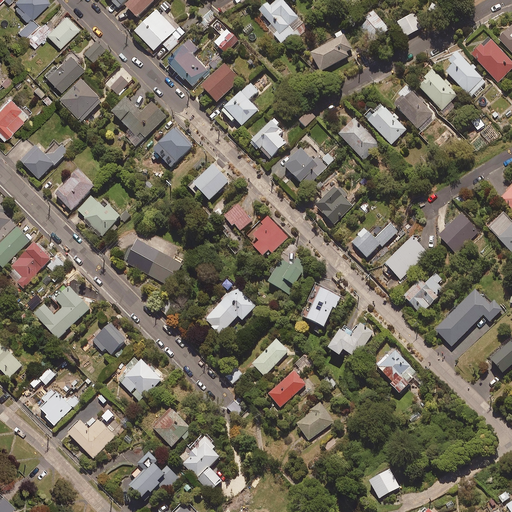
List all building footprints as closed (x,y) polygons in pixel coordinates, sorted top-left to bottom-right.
[(15,0),(12,3),(26,20),(50,0),(15,0)] [(111,0),(120,8),(124,4),(127,0),(111,0)] [(131,0),(125,7),(140,21),(160,0),(131,0)] [(283,0),(270,0),(259,10),(280,35),(299,18),(283,0)] [(157,9),(133,31),(153,51),(176,28),(157,9)] [(389,28),(374,10),(361,21),(376,39),(389,28)] [(216,16),(210,11),(203,18),(209,23),(216,16)] [(65,13),(50,28),(45,33),(47,35),(59,47),(79,27),(65,13)] [(416,13),(398,22),(405,37),(423,28),(416,13)] [(225,27),(219,20),(213,25),(219,33),(225,27)] [(35,48),(47,35),(45,33),(50,28),(44,22),(27,40),(35,48)] [(511,25),(498,37),(511,52),(511,25)] [(234,35),(227,29),(214,42),(221,49),(234,35)] [(345,34),(311,53),(322,71),(350,55),(348,52),(353,49),(345,34)] [(471,53),(498,83),(511,70),(511,61),(490,36),(471,53)] [(188,38),(167,61),(194,85),(209,69),(192,54),(199,48),(188,38)] [(97,41),(84,54),(94,63),(106,51),(97,41)] [(446,70),(468,95),(485,80),(458,50),(448,59),(452,64),(446,70)] [(69,53),(45,76),(60,92),(84,68),(69,53)] [(227,62),(204,88),(220,103),(243,77),(227,62)] [(457,97),(432,69),(424,76),(427,79),(420,86),(442,110),(457,97)] [(117,72),(106,84),(118,95),(129,83),(117,72)] [(80,79),(59,102),(79,120),(100,97),(80,79)] [(242,93),(225,109),(222,112),(233,123),(235,120),(242,128),(260,111),(250,101),(260,92),(252,84),(242,93)] [(434,116),(410,89),(394,104),(418,131),(434,116)] [(45,93),(41,97),(49,105),(53,101),(45,93)] [(166,117),(152,102),(141,112),(126,96),(111,111),(141,141),(166,117)] [(0,146),(1,148),(25,122),(5,102),(0,107),(0,146)] [(407,130),(382,102),(366,117),(391,145),(407,130)] [(316,117),(309,110),(299,120),(305,127),(316,117)] [(279,117),(254,143),(264,151),(269,146),(279,155),(298,135),(279,117)] [(380,146),(355,118),(338,133),(363,161),(380,146)] [(194,146),(177,127),(153,149),(170,167),(194,146)] [(63,146),(52,157),(39,145),(21,164),(39,182),(58,163),(69,151),(63,146)] [(306,150),(284,173),(299,187),(308,177),(315,184),(334,164),(323,154),(317,160),(306,150)] [(212,163),(192,182),(210,201),(230,182),(212,163)] [(55,195),(71,211),(95,186),(78,171),(55,195)] [(335,185),(317,206),(337,223),(357,202),(349,195),(353,192),(344,184),(339,189),(335,185)] [(511,186),(501,197),(511,207),(511,186)] [(102,236),(118,219),(121,216),(109,205),(107,208),(93,195),(77,212),(102,236)] [(142,205),(137,200),(130,207),(134,212),(142,205)] [(240,203),(223,217),(232,228),(236,224),(241,231),(254,220),(240,203)] [(0,207),(0,230),(12,218),(0,207)] [(511,252),(511,220),(501,209),(485,225),(511,252)] [(480,232),(462,213),(439,235),(457,254),(480,232)] [(33,239),(12,218),(0,230),(0,260),(7,266),(33,239)] [(288,238),(267,218),(250,235),(257,242),(253,247),(262,256),(268,249),(273,253),(288,238)] [(375,238),(381,244),(383,246),(399,231),(390,223),(375,238)] [(365,228),(352,241),(367,257),(381,244),(375,238),(365,228)] [(416,233),(380,268),(390,278),(393,274),(400,281),(429,252),(418,240),(420,238),(416,233)] [(53,259),(35,242),(7,272),(25,289),(53,259)] [(182,268),(136,246),(125,269),(171,291),(182,268)] [(282,259),(268,282),(290,296),(309,266),(296,258),(292,265),(282,259)] [(421,280),(404,296),(420,312),(445,289),(441,283),(445,280),(437,272),(425,284),(421,280)] [(92,307),(77,290),(68,280),(50,296),(58,306),(52,312),(46,304),(35,313),(41,321),(57,338),(92,307)] [(344,294),(315,285),(310,302),(315,304),(310,320),(328,325),(334,306),(339,307),(344,294)] [(257,307),(252,303),(234,287),(203,320),(221,336),(239,317),(244,321),(257,307)] [(473,291),(435,333),(453,348),(483,314),(491,322),(510,300),(502,292),(490,306),(473,291)] [(177,304),(171,299),(162,312),(168,316),(177,304)] [(128,340),(112,321),(94,337),(110,355),(128,340)] [(347,349),(360,356),(374,329),(359,321),(354,331),(344,325),(331,349),(343,356),(347,349)] [(289,350),(277,338),(253,363),(265,375),(289,350)] [(511,345),(507,341),(488,360),(504,376),(511,368),(511,345)] [(30,360),(13,345),(0,359),(0,363),(15,377),(30,360)] [(392,348),(378,367),(394,380),(391,385),(403,395),(415,381),(404,373),(412,364),(392,348)] [(154,370),(140,357),(118,380),(132,393),(137,388),(139,390),(132,396),(140,404),(146,397),(163,379),(154,370)] [(64,371),(56,364),(46,375),(54,382),(64,371)] [(306,385),(293,371),(268,394),(281,408),(306,385)] [(242,379),(235,372),(225,382),(232,389),(242,379)] [(337,384),(329,377),(321,385),(329,392),(337,384)] [(75,402),(58,387),(41,406),(63,425),(80,406),(87,398),(82,393),(75,402)] [(245,411),(235,401),(227,408),(237,419),(245,411)] [(336,424),(320,403),(295,423),(311,444),(336,424)] [(171,448),(193,426),(172,406),(150,428),(171,448)] [(106,416),(97,426),(87,417),(74,432),(101,455),(114,441),(123,431),(106,416)] [(223,452),(204,434),(178,460),(196,478),(201,474),(216,488),(225,480),(210,465),(223,452)] [(174,476),(157,461),(135,486),(152,502),(174,476)] [(394,467),(372,481),(383,499),(406,486),(394,467)] [(0,511),(27,511),(2,488),(0,490),(0,511)] [(510,498),(506,492),(498,497),(503,503),(510,498)]
